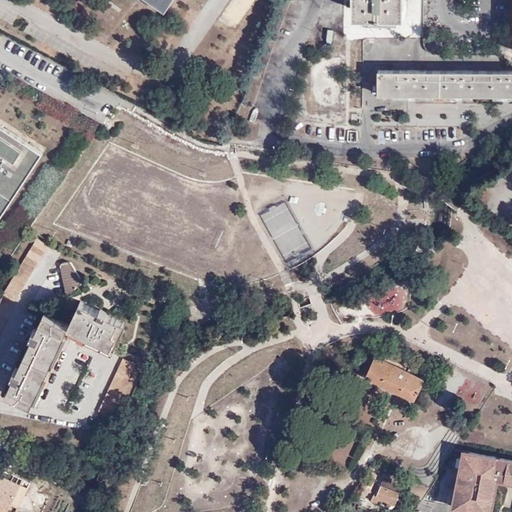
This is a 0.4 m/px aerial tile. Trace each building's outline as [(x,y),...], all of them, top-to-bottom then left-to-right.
[(235,25),(252,0),(232,0),(221,16),(235,25)] [(398,27),(397,8),(365,8),(365,28),(398,27)] [(511,70),(379,70),(379,94),(401,94),(444,94),(493,94),(511,94),(511,70)] [(0,218),(44,153),(0,123),(0,218)] [(47,243),(36,236),(1,290),(12,297),(47,243)] [(79,275),(69,262),(67,262),(65,262),(62,263),(60,267),(62,288),(65,290),(67,291),(79,282),(80,279),(79,275)] [(367,294),(370,316),(400,310),(396,288),(367,294)] [(0,321),(12,297),(0,292),(0,291),(0,321)] [(70,323),(41,309),(3,388),(32,402),(69,325),(82,330),(81,333),(102,344),(104,341),(115,347),(128,322),(82,300),(70,323)] [(430,383),(377,356),(367,377),(416,399),(417,394),(425,397),(430,383)] [(112,416),(136,363),(124,358),(99,410),(112,416)] [(456,447),(444,465),(446,465),(458,448),(456,447)] [(464,449),(458,448),(446,465),(460,468),(464,449)] [(489,511),(497,477),(511,480),(511,458),(464,449),(460,468),(453,505),(489,511)] [(405,479),(387,472),(378,494),(375,493),(370,499),(377,502),(379,497),(395,503),(405,479)] [(10,477),(5,475),(0,484),(0,494),(12,501),(20,484),(28,488),(31,484),(12,474),(10,477)] [(429,487),(414,481),(409,494),(421,498),(429,487)] [(12,501),(19,505),(28,488),(20,484),(12,501)] [(0,511),(6,511),(12,501),(0,494),(0,511)]
